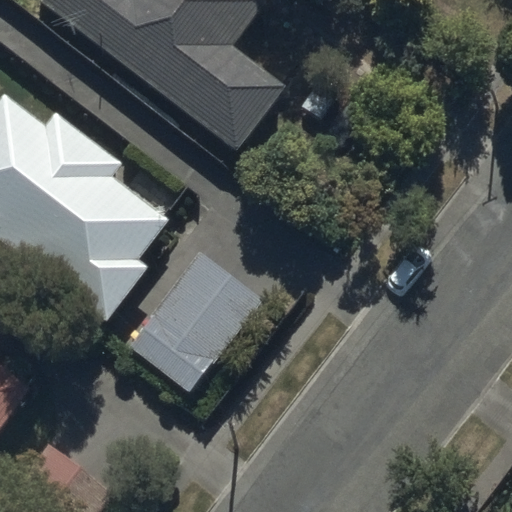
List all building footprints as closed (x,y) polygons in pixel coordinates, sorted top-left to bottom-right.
[(96,57),(241,171),(293,107),(236,62),(270,19),(245,0),(141,0),(134,10),(121,0),(38,0),(33,7),(96,57)] [(172,237),(119,196),(131,181),(61,126),(49,140),(11,111),(0,124),(0,255),(96,332),(109,342),(155,286),(141,275),(172,237)] [(130,356),(195,406),(270,312),(206,261),(130,356)] [(0,454),(35,410),(0,382),(0,368),(6,361),(0,355),(0,454)] [(13,511),(118,511),(54,461),(13,511)]
